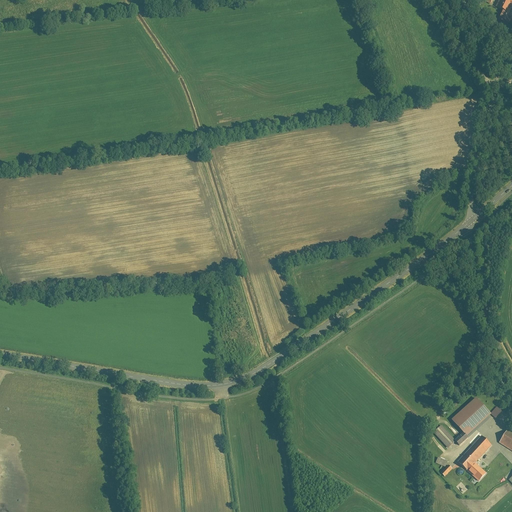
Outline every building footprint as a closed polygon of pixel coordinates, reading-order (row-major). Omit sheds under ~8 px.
[(511,0),(500,0),(497,7),(503,10),(510,14),(511,8),(511,0)] [(503,10),(498,20),(509,25),(511,19),(511,14),(510,14),(503,10)] [(478,397),(454,420),(465,432),(468,435),(493,413),(492,413),(478,397)] [(502,411),(498,406),(492,413),(493,413),(496,417),(502,411)] [(443,426),(435,433),(449,448),(457,441),(456,440),(443,426)] [(511,431),(508,430),(500,442),(511,449),(511,431)] [(457,441),(460,445),(469,437),(468,435),(465,432),(456,440),(457,441)] [(483,436),(459,462),(480,481),(487,473),(476,463),(493,445),(483,436)] [(448,461),(439,457),(437,462),(445,466),(448,461)] [(449,465),(442,473),(446,477),(453,469),(449,465)]
